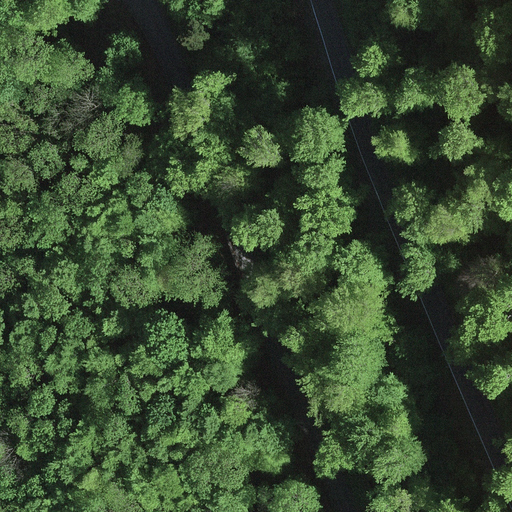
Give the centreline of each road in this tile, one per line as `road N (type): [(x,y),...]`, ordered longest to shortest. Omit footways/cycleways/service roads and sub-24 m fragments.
road 1 (secondary): [(154,0),(186,58),(223,165),(242,253),(344,511)]
road 2 (tertiary): [(511,468),(412,240),(325,0)]
